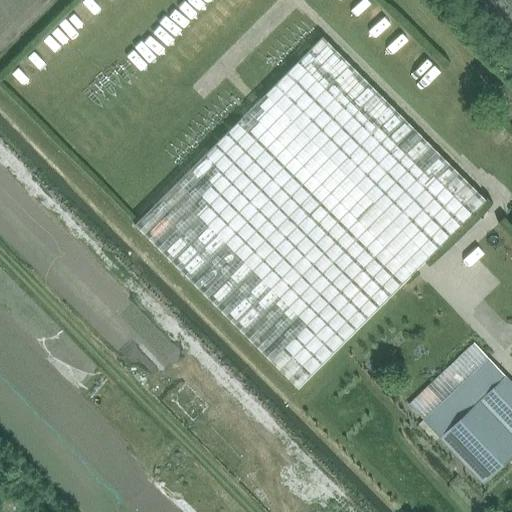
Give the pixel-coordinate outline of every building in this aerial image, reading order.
[(39,0),(0,38),(0,55),(1,57),(60,0),(39,0)] [(190,0),(184,6),(214,40),(258,0),(190,0)] [(372,0),(359,0),(349,11),(374,34),(390,16),(372,0)] [(285,24),(244,78),(258,89),(299,35),(285,24)] [(177,45),(189,39),(183,27),(171,33),(177,45)] [(398,27),(382,45),(451,108),(469,88),(451,72),(449,74),(398,27)] [(298,391),(486,204),(319,37),(132,225),(298,391)] [(194,41),(172,48),(178,65),(200,58),(194,41)] [(142,50),(110,80),(123,94),(156,64),(142,50)] [(163,61),(144,78),(158,94),(177,77),(163,61)] [(112,111),(125,124),(150,100),(137,86),(112,111)] [(221,90),(214,99),(231,112),(238,104),(221,90)] [(87,103),(71,119),(84,132),(100,116),(87,103)] [(466,129),(484,113),(477,106),(459,121),(466,129)] [(206,138),(213,130),(196,115),(189,124),(206,138)] [(107,116),(94,124),(106,143),(119,135),(107,116)] [(96,156),(105,146),(88,132),(80,141),(96,156)] [(176,133),(177,152),(188,152),(187,132),(176,133)] [(484,484),(511,457),(511,381),(506,375),(473,343),(409,404),(440,437),(484,484)]
